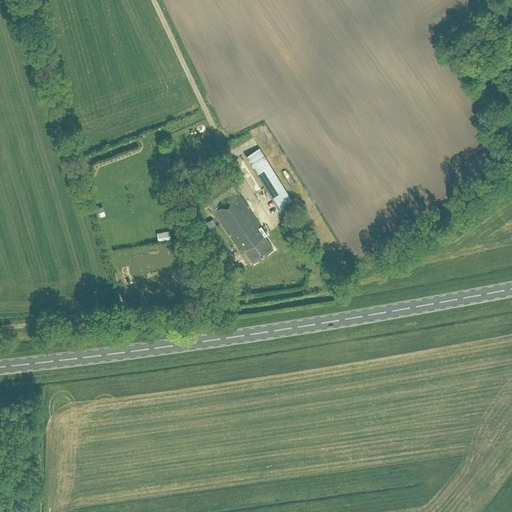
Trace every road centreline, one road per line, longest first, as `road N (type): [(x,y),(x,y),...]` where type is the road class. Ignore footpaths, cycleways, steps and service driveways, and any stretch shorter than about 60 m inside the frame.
road 1 (track): [(0,327),(234,312),(328,295),(511,165)]
road 2 (primary): [(0,367),(215,341),(511,290)]
